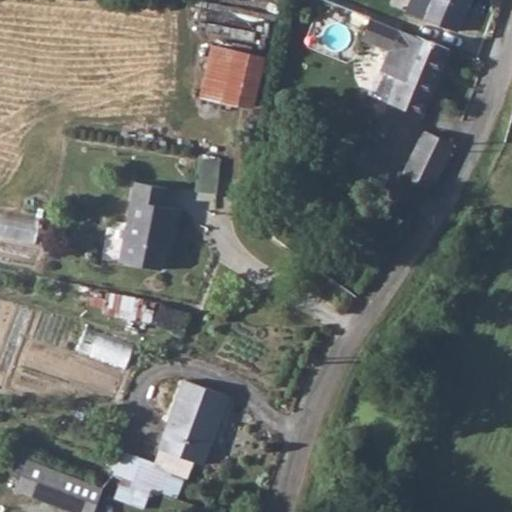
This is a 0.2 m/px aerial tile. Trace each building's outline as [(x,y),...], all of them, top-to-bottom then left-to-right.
[(428,0),(415,35),(415,36),(449,48),(467,0),(428,0)] [(388,48),(395,28),(375,21),(368,42),(388,48)] [(415,35),(395,28),(388,48),(380,73),(401,81),(415,36),(415,35)] [(424,117),(449,48),(415,36),(401,81),(397,91),(413,96),(407,112),(424,117)] [(247,108),(260,56),(207,43),(194,95),(247,108)] [(392,106),(407,112),(413,96),(397,91),(392,106)] [(435,186),(457,141),(428,132),(410,177),(435,186)] [(105,255),(144,264),(148,238),(152,238),(160,203),(151,203),(154,183),(120,176),(105,255)] [(0,239),(33,243),(36,213),(0,209),(0,239)] [(101,316),(130,320),(134,297),(105,293),(101,316)] [(158,303),(150,322),(178,334),(186,316),(158,303)] [(83,337),(82,353),(118,356),(119,339),(83,337)] [(218,385),(178,373),(153,459),(183,469),(187,453),(199,455),(218,385)] [(9,477),(83,505),(94,475),(22,446),(9,477)]
